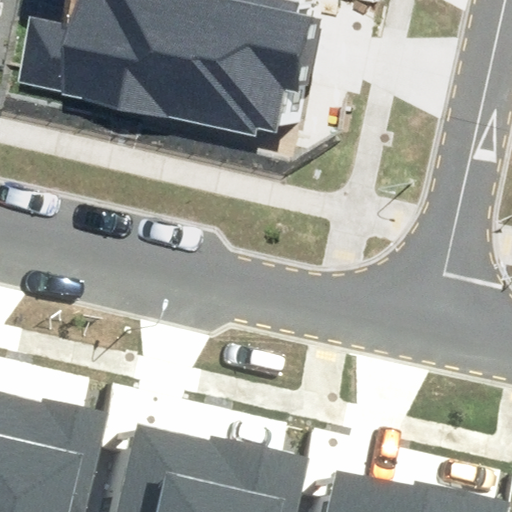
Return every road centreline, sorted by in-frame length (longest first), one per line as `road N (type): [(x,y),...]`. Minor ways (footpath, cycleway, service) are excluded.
road 1 (residential): [(0,220),(435,316)]
road 2 (residential): [(435,316),(505,0)]
